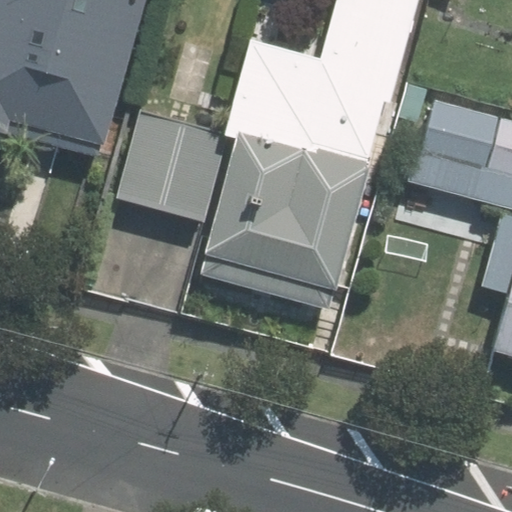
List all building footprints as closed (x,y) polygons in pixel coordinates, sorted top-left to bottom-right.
[(99,140),(137,0),(0,0),(0,126),(89,150),(92,138),(99,140)] [(378,110),(408,0),(353,0),(331,81),(258,60),(200,268),(320,301),(325,283),(335,286),(370,161),(363,160),(373,124),(330,113),(335,97),(378,110)] [(432,0),(429,12),(451,18),(456,0),(432,0)] [(195,34),(169,132),(220,147),(247,48),(195,34)] [(511,117),(418,91),(397,165),(470,184),(476,165),(511,174),(511,278),(494,346),(511,350),(511,117)]
